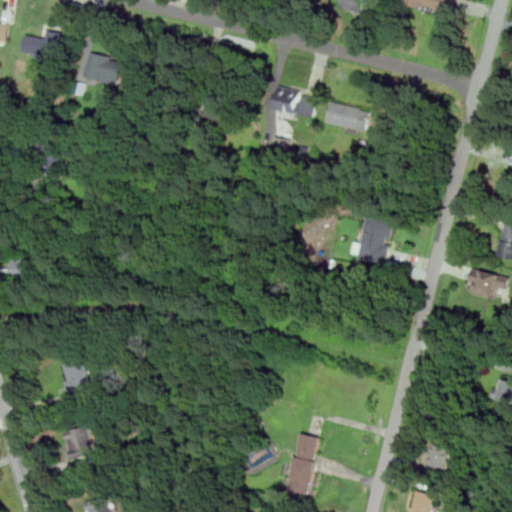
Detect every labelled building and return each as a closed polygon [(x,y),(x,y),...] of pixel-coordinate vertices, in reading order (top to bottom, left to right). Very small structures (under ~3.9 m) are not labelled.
[(367,10),(368,0),(343,0),(343,6),(367,10)] [(452,12),(454,0),(406,0),(406,4),(452,12)] [(12,24),(0,22),(0,41),(10,43),(12,24)] [(30,33),(26,50),(62,57),(67,32),(50,28),(48,37),(30,33)] [(123,82),(128,58),(94,51),(89,75),(123,82)] [(316,116),(321,93),(281,84),(276,107),(316,116)] [(331,121),(370,130),(375,110),(336,100),(331,121)] [(207,123),(228,123),(228,106),(207,106),(207,123)] [(293,150),(293,137),(277,137),(277,150),(293,150)] [(34,166),(65,166),(65,138),(34,138),(34,166)] [(391,261),(396,219),(369,216),(363,257),(391,261)] [(511,257),(511,216),(508,216),(501,255),(511,257)] [(18,257),(18,277),(35,277),(35,257),(18,257)] [(511,275),(477,266),(471,289),(498,296),(501,285),(509,287),(511,275)] [(97,394),(87,357),(65,363),(75,400),(97,394)] [(495,396),(511,402),(511,378),(504,375),(495,396)] [(68,430),(75,458),(99,452),(92,424),(68,430)] [(326,436),(304,431),(291,491),(313,495),(326,436)] [(449,468),(455,446),(434,441),(429,463),(449,468)] [(420,488),(414,511),(436,511),(441,494),(420,488)] [(89,500),(91,511),(114,511),(112,496),(89,500)]
